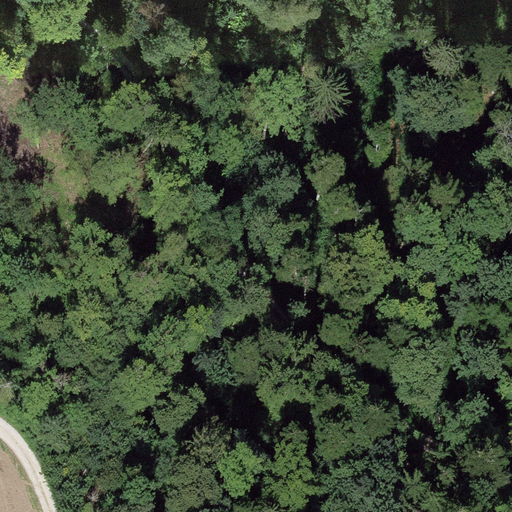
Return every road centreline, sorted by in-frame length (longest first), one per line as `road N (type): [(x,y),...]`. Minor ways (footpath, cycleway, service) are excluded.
road 1 (track): [(7,0),(77,24),(135,71),(225,245),(291,331),(451,463),(511,483)]
road 2 (track): [(460,240),(446,206),(407,158),(373,0)]
